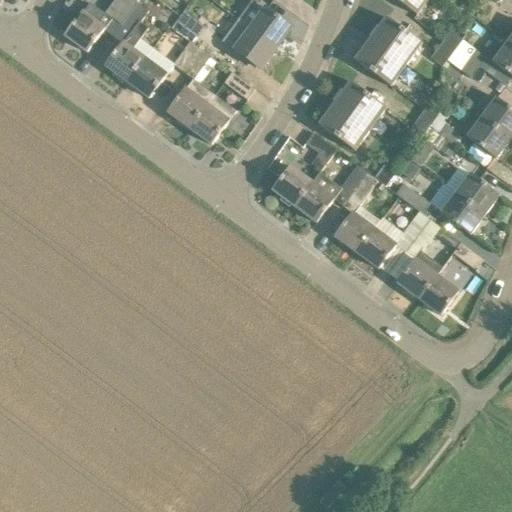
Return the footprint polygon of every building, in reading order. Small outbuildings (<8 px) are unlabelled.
[(126,0),(111,20),(90,5),(66,38),(88,55),(105,32),(114,39),(138,5),(137,4),(131,0),(126,0)] [(394,0),(418,17),(430,0),(394,0)] [(437,0),(434,0),(431,5),(437,9),(441,3),(437,0)] [(128,84),(146,60),(133,51),(149,30),(141,24),(149,14),(138,5),(114,39),(123,46),(106,68),(128,84)] [(292,30),(266,11),(252,30),(240,22),(239,23),(277,50),(292,30)] [(177,24),(198,40),(206,30),(185,13),(177,24)] [(406,67),(422,45),(387,20),(380,30),(382,31),(373,42),(406,67)] [(224,42),(261,71),(277,50),(239,23),(224,42)] [(463,41),(451,33),(446,40),(458,48),(463,41)] [(446,40),(441,47),(453,55),(454,53),(458,48),(446,40)] [(511,47),(508,44),(493,64),(487,60),(463,41),(458,48),(454,53),(466,61),(479,70),(480,68),(506,87),(511,79),(511,47)] [(406,67),(373,42),(365,54),(363,53),(356,63),(391,88),(406,67)] [(183,75),(201,52),(190,44),(173,66),(175,67),(174,68),(183,75)] [(441,47),(436,53),(448,62),(453,55),(441,47)] [(146,60),(128,84),(150,100),(174,68),(175,67),(173,66),(153,50),(146,60)] [(210,58),(201,52),(183,75),(193,82),(210,58)] [(443,68),(448,62),(436,53),(431,60),(443,68)] [(459,71),(471,80),(479,70),(466,61),(459,71)] [(256,92),(240,80),(232,75),(224,85),(248,103),(256,92)] [(337,107),(371,131),(386,110),(351,84),(344,94),(346,95),(337,107)] [(501,85),(496,91),(500,94),(505,88),(501,85)] [(191,131),(208,108),(186,92),(169,114),(191,131)] [(511,141),(511,111),(496,100),(482,119),(511,142),(511,141)] [(371,131),(337,107),(329,119),(327,117),(320,127),(355,153),(371,131)] [(423,114),(435,122),(438,118),(440,116),(428,107),(423,114)] [(212,147),(229,124),(208,108),(191,131),(212,147)] [(430,129),(435,122),(423,114),(418,121),(430,129)] [(429,130),(452,146),(460,136),(447,127),(448,126),(438,118),(435,122),(430,129),(429,130)] [(511,142),(482,119),(467,139),(497,161),(511,142)] [(425,136),(429,130),(430,129),(418,121),(413,127),(425,136)] [(408,134),(420,143),(422,139),(425,136),(413,127),(408,134)] [(445,156),(452,146),(429,130),(425,136),(422,139),(445,156)] [(337,152),(314,135),(306,146),(320,156),(312,166),(322,173),(337,152)] [(418,169),(410,162),(401,174),(412,182),(420,171),(418,169)] [(380,173),(391,182),(396,175),(385,167),(380,173)] [(291,169),(274,192),(295,208),(312,185),(291,169)] [(312,185),(295,208),(317,225),(335,202),(344,208),(368,176),(359,169),(342,191),(320,175),(312,185)] [(377,183),(386,189),(391,182),(380,173),(375,180),(378,183),(377,183)] [(359,208),(377,183),(378,183),(375,180),(368,176),(344,208),(353,215),(359,208)] [(500,198),(471,176),(456,196),(486,218),(500,198)] [(435,210),(404,186),(396,197),(419,215),(428,220),(435,210)] [(456,196),(441,215),(471,237),(486,218),(456,196)] [(357,255),(374,231),(353,215),(336,239),(357,255)] [(374,231),(357,255),(379,271),(397,248),(406,255),(430,222),(428,220),(419,215),(404,235),(384,219),(381,224),(380,223),(374,231)] [(430,222),(406,255),(415,262),(417,263),(423,255),(423,254),(442,230),(430,222)] [(461,245),(442,230),(437,237),(456,252),(461,245)] [(453,256),(475,272),(476,273),(484,263),(461,245),(456,252),(453,256)] [(441,318),(475,272),(453,256),(444,270),(437,278),(419,301),(441,318)] [(419,301),(437,278),(417,263),(415,262),(398,285),(419,301)]
